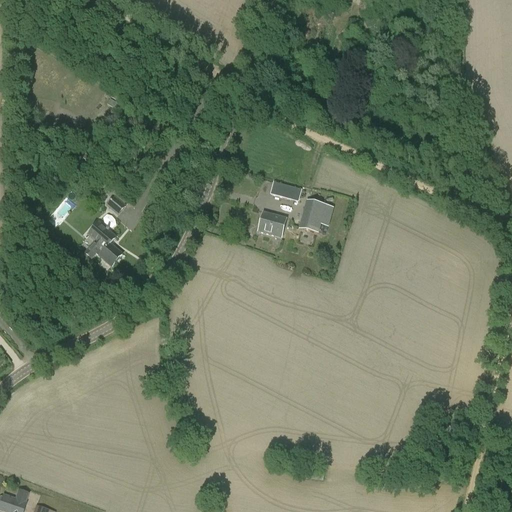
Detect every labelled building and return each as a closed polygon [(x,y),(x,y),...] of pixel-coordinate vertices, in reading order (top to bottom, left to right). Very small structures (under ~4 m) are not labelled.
[(77,165),(88,175),(97,165),(86,155),(77,165)] [(271,196),(291,202),(294,190),(274,184),(271,196)] [(118,218),(127,208),(115,198),(106,208),(118,218)] [(55,215),(62,221),(73,206),(65,200),(55,215)] [(327,207),(306,202),(298,230),(319,236),(321,227),(327,207)] [(281,240),(286,220),(263,214),(258,233),(281,240)] [(112,268),(122,256),(110,246),(116,239),(99,225),(88,237),(96,243),(85,255),(91,260),(96,254),(99,257),(112,268)] [(0,498),(0,506),(1,507),(0,508),(0,511),(2,511),(23,511),(26,505),(25,505),(29,495),(19,492),(16,501),(15,501),(11,499),(4,497),(4,498),(1,498),(0,498)]
